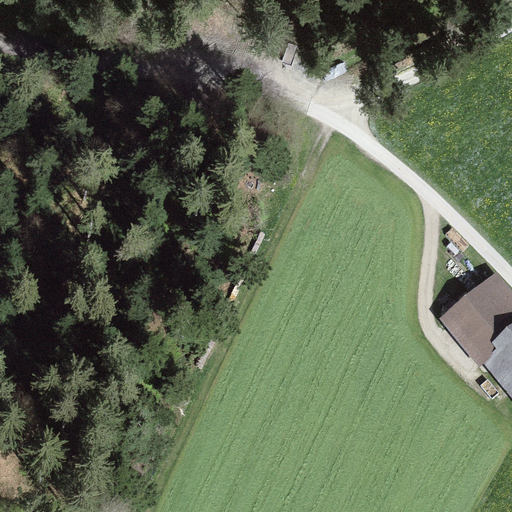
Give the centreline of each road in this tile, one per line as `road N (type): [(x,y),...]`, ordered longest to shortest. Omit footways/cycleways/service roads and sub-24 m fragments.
road 1 (track): [(0,37),(57,40),(299,104),(417,173),(511,259)]
road 2 (track): [(511,25),(326,120)]
